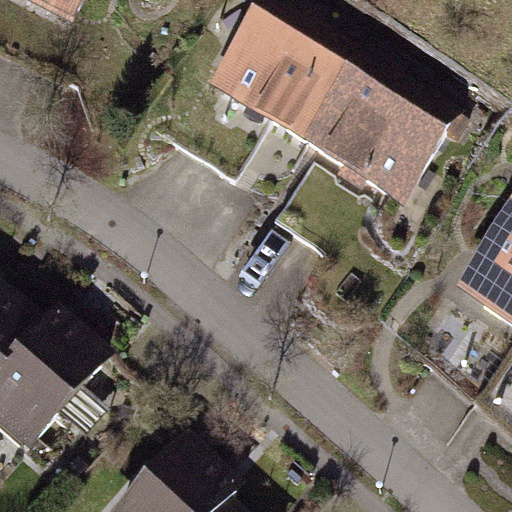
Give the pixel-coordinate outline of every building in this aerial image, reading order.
[(43,0),(82,20),(92,0),(43,0)] [(223,84),(317,144),(368,64),(274,4),(223,84)] [(369,64),(318,144),(358,170),(412,204),(451,144),(461,150),(473,131),(369,64)] [(488,303),(511,319),(511,222),(487,259),(508,274),(488,303)] [(0,382),(50,325),(0,282),(0,382)] [(0,420),(37,453),(118,361),(61,312),(0,382),(0,420)] [(143,483),(117,511),(216,511),(241,484),(184,435),(143,483)] [(216,511),(246,511),(230,497),(216,511)]
